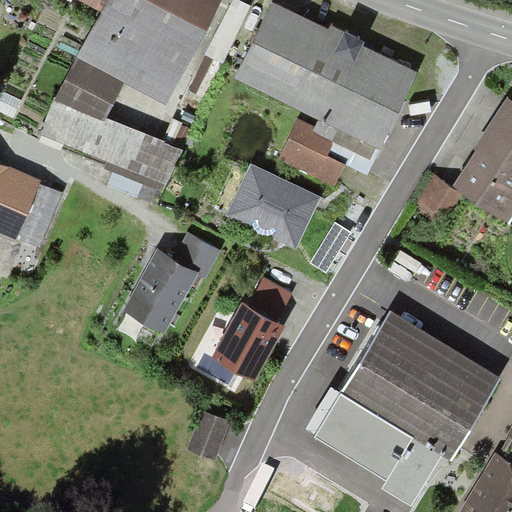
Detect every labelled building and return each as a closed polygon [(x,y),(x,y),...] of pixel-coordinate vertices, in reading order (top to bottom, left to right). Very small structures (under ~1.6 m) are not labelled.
[(166,97),(217,0),(68,0),(70,1),(70,0),(95,0),(101,3),(36,134),(111,168),(107,180),(161,202),(183,144),(108,112),(124,76),(166,97)] [(249,3),(244,0),(231,0),(189,85),(205,93),(249,3)] [(344,159),(368,170),(420,64),(365,37),(369,30),(342,17),(339,22),(331,18),(328,23),(281,0),(269,0),(235,70),(321,111),(316,121),(313,127),(332,135),(325,150),(344,159)] [(511,91),(508,89),(473,143),(476,145),(474,148),(454,177),(509,214),(511,210),(511,91)] [(299,113),(279,156),(334,181),(344,159),(325,150),(332,135),(313,127),(316,121),(299,113)] [(251,161),(227,210),(300,246),(324,195),(288,178),(251,161)] [(0,229),(40,246),(63,190),(0,163),(0,229)] [(188,229),(176,250),(158,240),(146,262),(122,305),(166,329),(197,272),(205,277),(221,247),(188,229)] [(259,297),(287,310),(298,287),(270,274),(259,297)] [(213,346),(256,371),(274,339),(286,317),(243,293),(213,346)] [(341,385),(448,452),(499,372),(391,305),(341,385)] [(232,415),(203,404),(188,443),(217,454),(232,415)] [(462,508),(469,511),(511,511),(511,457),(495,448),(479,478),(462,508)]
